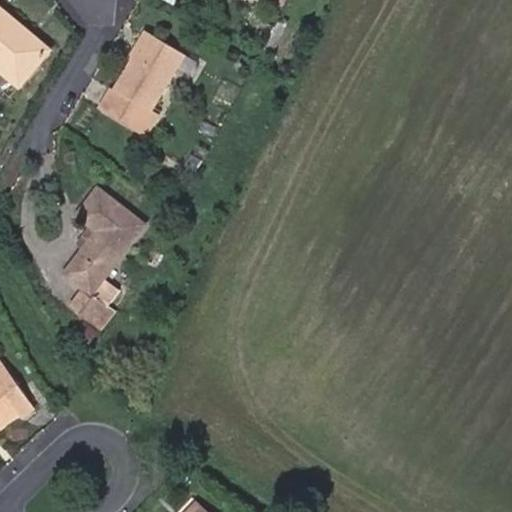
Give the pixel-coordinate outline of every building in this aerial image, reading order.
[(51,50),(0,8),(0,70),(19,86),(51,50)] [(150,33),(115,89),(106,104),(151,132),(161,116),(150,110),(184,54),(150,33)] [(206,123),(202,131),(212,137),(217,128),(206,123)] [(192,154),(185,166),(194,172),(201,160),(192,154)] [(147,225),(99,188),(77,216),(97,231),(63,274),(83,289),(72,303),(95,321),(104,309),(91,298),(147,225)] [(110,278),(99,291),(115,305),(126,292),(110,278)] [(0,428),(20,414),(25,420),(38,410),(1,355),(0,356),(0,428)] [(182,511),(196,511),(202,506),(195,499),(182,511)]
